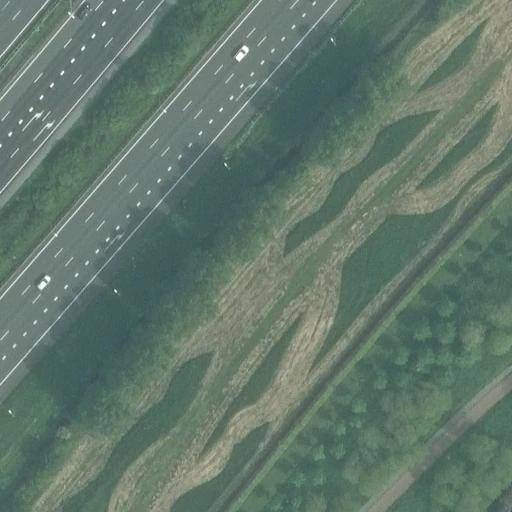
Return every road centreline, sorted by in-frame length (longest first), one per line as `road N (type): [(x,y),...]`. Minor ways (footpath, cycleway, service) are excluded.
road 1 (motorway): [(0,329),(288,0)]
road 2 (motorway): [(0,120),(102,0)]
